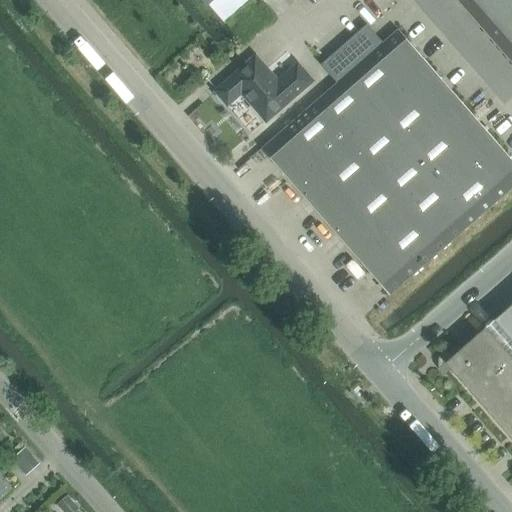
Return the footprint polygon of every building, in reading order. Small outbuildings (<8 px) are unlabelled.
[(201,0),(208,7),(224,25),(253,0),(201,0)] [(511,0),(456,0),(511,63),(511,0)] [(511,188),(511,160),(500,147),(482,127),(472,115),(398,30),(383,43),(366,24),(320,65),(337,84),(261,150),(389,296),(511,188)] [(266,122),(312,82),(297,65),(278,82),(255,57),(252,60),(250,58),(249,59),(251,61),(246,65),(245,65),(245,66),(215,92),(217,95),(215,97),(222,106),(225,104),(227,106),(241,94),(252,106),(249,109),(261,123),(264,120),(266,122)] [(511,440),(511,304),(445,364),(511,440)] [(25,447),(11,458),(26,474),(39,463),(25,447)] [(0,498),(12,488),(0,474),(0,498)] [(67,496),(57,505),(62,511),(75,511),(79,509),(67,496)]
